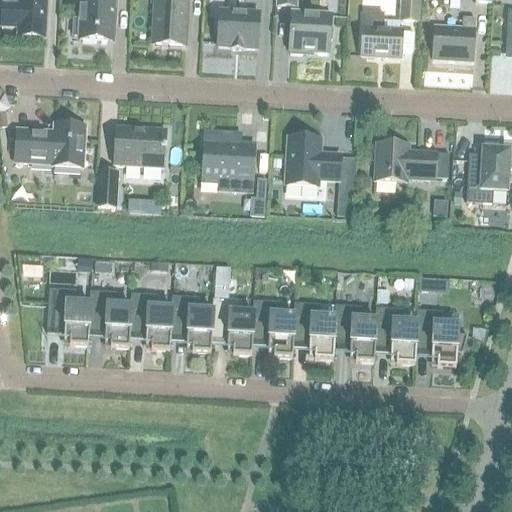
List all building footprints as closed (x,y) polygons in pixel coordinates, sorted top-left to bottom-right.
[(1,30),(17,30),(16,39),(45,40),(46,0),(18,0),(18,6),(2,6),(1,30)] [(73,38),(79,38),(78,42),(112,44),(114,0),(80,0),(80,22),(74,22),(73,38)] [(162,0),(154,0),(152,47),(184,49),(187,1),(162,0)] [(277,0),(277,7),(296,9),(296,0),(277,0)] [(399,0),(399,22),(416,23),(417,0),(399,0)] [(216,50),(230,51),(243,52),(243,51),(257,52),(259,16),(218,14),(216,50)] [(331,17),(291,14),(288,55),(289,55),(289,57),(302,58),(302,56),(328,57),(329,43),(331,43),(332,31),(330,31),(331,17)] [(362,31),(360,59),(400,61),(402,33),(398,33),(399,22),(383,21),(383,16),(363,15),(362,31)] [(434,29),(434,34),(432,36),(431,44),(433,47),(432,63),(472,65),(475,22),(463,21),(462,31),(434,29)] [(82,171),(84,129),(78,129),(78,126),(61,125),(61,128),(54,127),(54,135),(16,133),(14,165),(52,167),(52,169),(82,171)] [(165,134),(115,131),(113,169),(163,171),(165,134)] [(218,183),(218,193),(252,195),(254,148),(240,147),(240,138),(204,136),(201,182),(218,183)] [(320,143),(288,141),(285,188),(318,190),(318,183),(338,184),(340,158),(326,157),(326,159),(319,159),(320,143)] [(375,146),(373,184),(407,186),(407,181),(435,183),(435,181),(448,182),(449,157),(436,157),(409,155),(409,148),(375,146)] [(482,165),(468,164),(465,205),(491,207),(492,193),(506,194),(507,172),(511,172),(511,153),(499,153),(482,152),(482,165)] [(117,175),(99,174),(97,210),(115,211),(117,175)] [(251,200),(250,218),(263,219),(265,182),(258,181),(257,200),(251,200)] [(170,196),(169,208),(178,208),(179,197),(170,196)] [(435,203),(434,218),(446,219),(447,204),(435,203)] [(356,205),(355,217),(367,217),(367,212),(362,205),(356,205)] [(78,262),(77,274),(91,274),(92,263),(78,262)] [(95,263),(94,274),(110,275),(111,264),(95,263)] [(152,266),(151,274),(167,275),(167,267),(152,266)] [(176,267),(175,276),(186,277),(187,268),(176,267)] [(214,269),(212,301),(226,302),(228,269),(214,269)] [(421,282),(420,294),(437,295),(438,283),(421,282)] [(88,349),(88,336),(90,308),(89,308),(75,307),(75,293),(49,292),(46,333),(64,334),(63,342),(69,342),(69,348),(88,349)] [(380,293),(379,305),(387,305),(388,293),(380,293)] [(129,338),(131,310),(129,310),(115,309),(116,296),(89,294),(89,308),(90,308),(88,336),(104,337),(104,344),(110,345),(110,351),(128,352),(129,338)] [(170,340),(172,313),(170,312),(156,312),(157,298),(130,297),(129,310),(131,310),(129,338),(145,339),(145,347),(151,347),(150,353),(169,354),(170,340)] [(211,343),(213,315),(211,315),(197,314),(198,301),(171,299),(170,312),(172,313),(170,340),(186,341),(186,349),(192,349),(191,355),(210,357),(211,343)] [(251,359),(252,345),(253,317),(252,317),(238,316),(239,303),(226,302),(212,301),(211,315),(213,315),(211,343),(227,344),(226,351),(232,352),(232,358),(251,359)] [(293,347),(294,320),(293,320),(279,319),(279,305),(253,304),(252,317),(253,317),(252,345),(268,346),(267,354),(273,354),(273,360),(292,361),(293,347)] [(333,364),(333,350),(335,322),(334,322),(320,321),(320,308),(294,306),(293,320),(294,320),(293,347),(308,348),(308,356),(314,356),(314,363),(333,364)] [(373,366),(374,352),(376,324),(374,324),(360,324),(361,310),(334,308),(334,322),(335,322),(333,350),(349,351),(349,359),(355,359),(355,365),(373,366)] [(414,368),(415,355),(416,327),(415,327),(401,326),(402,312),(375,311),(374,324),(376,324),(374,352),(390,353),(390,361),(396,361),(395,367),(414,368)] [(443,315),(416,313),(415,327),(416,327),(415,355),(431,356),(431,363),(437,364),(436,370),(455,371),(456,356),(460,357),(462,357),(467,339),(465,339),(457,338),(457,329),(442,328),(443,315)]
